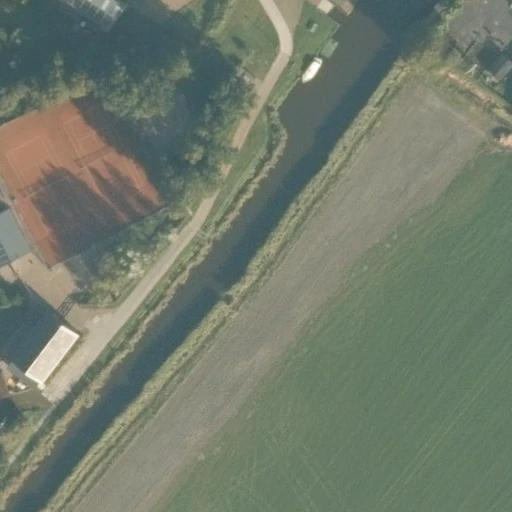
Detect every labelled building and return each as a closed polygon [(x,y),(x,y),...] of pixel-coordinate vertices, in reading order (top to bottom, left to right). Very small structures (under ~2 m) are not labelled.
[(65,0),(109,29),(126,3),(121,0),(65,0)] [(500,80),(511,65),(511,60),(502,52),(487,69),(500,80)] [(0,264),(29,249),(7,208),(0,211),(0,264)] [(58,275),(73,304),(114,282),(99,254),(58,275)] [(42,381),(79,333),(78,332),(47,309),(44,312),(10,357),(42,381)]
